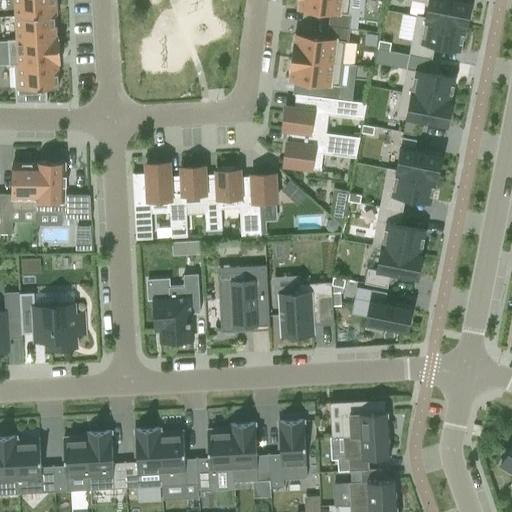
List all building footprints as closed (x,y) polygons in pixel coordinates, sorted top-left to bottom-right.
[(14,0),(15,16),(54,14),(54,15),(55,15),(54,0),(14,0)] [(349,0),(299,0),(299,8),(330,12),(328,26),(349,28),(351,14),(348,14),(349,0)] [(412,0),(428,3),(425,17),(425,18),(464,26),(464,27),(466,27),(470,1),(462,0),(412,0)] [(54,14),(15,16),(17,39),(17,40),(55,38),(55,37),(54,15),(54,14)] [(416,15),(408,54),(431,59),(434,45),(460,50),(464,27),(464,26),(425,18),(425,17),(416,15)] [(294,44),(292,57),(342,64),(344,41),(348,42),(349,28),(328,26),(327,39),(295,35),(294,44)] [(17,40),(17,39),(7,40),(9,66),(13,65),(13,64),(56,62),(56,63),(60,63),(58,37),(55,37),(55,38),(17,40)] [(379,40),(377,48),(389,51),(391,43),(379,40)] [(377,48),(376,56),(388,59),(389,51),(377,48)] [(342,64),(292,57),(290,70),(291,70),(290,80),(321,84),(319,97),(340,99),(342,86),(339,85),(342,64)] [(58,87),(56,63),(56,62),(13,64),(13,65),(15,102),(47,103),(46,88),(58,87)] [(406,68),(401,92),(450,102),(450,101),(455,78),(406,68)] [(401,92),(396,117),(406,119),(418,121),(446,127),(451,101),(450,101),(450,102),(401,92)] [(328,114),(363,119),(363,116),(366,103),(340,99),(319,97),(295,94),(295,95),(294,107),(284,106),(282,129),(292,130),(292,129),(325,134),(325,133),(328,114)] [(406,119),(403,132),(415,135),(418,121),(406,119)] [(362,124),(361,132),(373,135),(374,127),(362,124)] [(292,129),(292,130),(290,142),(286,142),(283,164),(321,169),(321,168),(322,153),(355,157),(359,137),(325,133),(325,134),(292,129)] [(396,170),(396,171),(435,178),(435,179),(436,179),(441,154),(414,149),(416,140),(402,137),(396,170)] [(36,209),(36,211),(62,211),(62,218),(91,219),(90,195),(64,195),(64,186),(66,186),(66,175),(64,175),(64,163),(36,162),(36,164),(37,164),(36,209)] [(169,181),(170,181),(169,162),(146,163),(146,173),(134,174),(134,173),(132,173),(136,239),(152,238),(150,201),(169,200),(170,200),(169,181)] [(0,233),(12,234),(12,209),(36,209),(37,164),(36,164),(12,163),(12,194),(0,193),(0,233)] [(182,180),(170,181),(169,181),(170,200),(169,200),(171,237),(187,236),(185,205),(204,204),(205,204),(204,179),(205,179),(204,166),(181,167),(182,180)] [(387,168),(379,207),(402,211),(405,198),(430,203),(435,179),(435,178),(396,171),(396,170),(387,168)] [(217,179),(205,179),(204,179),(205,204),(204,204),(206,230),(222,229),(221,209),(239,208),(240,208),(239,177),(239,169),(216,171),(217,179)] [(252,176),(239,177),(240,208),(239,208),(241,238),(261,237),(259,203),(276,202),(274,173),(251,174),(252,176)] [(298,187),(289,198),(297,205),(306,195),(298,187)] [(349,193),(347,201),(359,203),(361,195),(349,193)] [(331,206),(330,215),(341,226),(345,208),(331,206)] [(379,207),(371,246),(381,248),(381,247),(420,255),(420,254),(425,230),(399,225),(402,211),(379,207)] [(75,241),(75,250),(91,250),(91,241),(75,241)] [(200,241),(188,241),(189,255),(201,254),(200,241)] [(367,268),(364,283),(387,288),(390,274),(417,279),(422,254),(420,254),(420,255),(381,247),(381,248),(377,270),(367,268)] [(39,258),(20,259),(21,274),(33,273),(33,268),(40,268),(39,258)] [(219,280),(218,280),(220,332),(235,331),(235,328),(268,326),(269,326),(266,265),(249,265),(249,267),(250,267),(251,279),(219,281),(219,280)] [(168,297),(152,298),(154,331),(159,331),(159,342),(192,340),(191,313),(200,312),(197,274),(183,274),(183,286),(168,287),(168,297)] [(333,277),(331,285),(343,287),(345,279),(333,277)] [(331,293),(330,282),(298,284),(299,292),(279,293),(282,335),(312,333),(312,321),(333,320),(332,306),(331,293)] [(372,290),(364,328),(381,331),(382,327),(407,332),(412,307),(385,302),(386,292),(372,290)] [(20,307),(19,293),(19,292),(3,292),(4,308),(20,307)] [(76,334),(85,334),(84,314),(75,314),(75,304),(34,307),(33,293),(19,293),(20,307),(21,333),(33,333),(33,341),(45,340),(45,348),(77,346),(76,334)] [(340,293),(331,293),(332,306),(341,306),(340,293)] [(342,436),(389,434),(387,412),(373,412),(372,400),(352,401),(353,413),(341,414),(342,436)] [(306,478),(303,420),(278,421),(280,454),(268,454),(269,480),(270,488),(283,487),(283,479),(306,478)] [(269,480),(268,454),(256,455),(254,422),(229,424),(230,429),(231,429),(233,469),(232,469),(233,482),(269,480)] [(159,433),(160,433),(159,428),(134,429),(136,461),(124,462),(126,488),(162,486),(159,433)] [(231,429),(230,429),(228,429),(228,428),(211,429),(211,430),(207,430),(208,458),(196,458),(198,484),(197,484),(198,491),(211,490),(210,470),(232,469),(233,469),(231,429)] [(126,488),(124,462),(112,463),(111,430),(86,432),(86,437),(87,437),(89,477),(88,477),(89,490),(126,488)] [(161,432),(160,433),(159,433),(162,486),(197,484),(198,484),(196,458),(184,459),(183,431),(178,432),(178,431),(161,432)] [(390,456),(389,434),(342,436),(343,459),(348,459),(349,470),(360,470),(368,469),(368,457),(390,456)] [(15,441),(16,441),(16,436),(0,436),(0,481),(16,481),(17,481),(15,441)] [(64,465),(52,466),(54,492),(89,490),(88,477),(89,477),(87,437),(86,437),(84,437),(84,436),(67,437),(67,438),(63,438),(64,465)] [(18,440),(16,441),(15,441),(17,481),(16,481),(17,494),(54,492),(52,466),(40,467),(39,439),(35,440),(35,439),(18,440)] [(511,445),(500,466),(511,472),(511,445)] [(368,469),(360,470),(360,482),(348,482),(350,505),(396,502),(395,480),(380,481),(380,469),(368,469)] [(350,511),(396,511),(396,502),(350,505),(350,511)]
